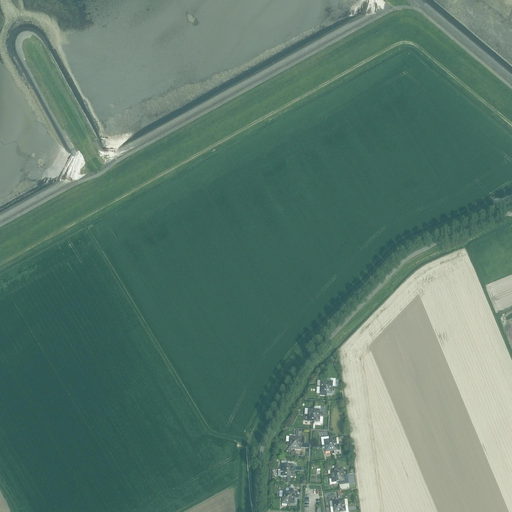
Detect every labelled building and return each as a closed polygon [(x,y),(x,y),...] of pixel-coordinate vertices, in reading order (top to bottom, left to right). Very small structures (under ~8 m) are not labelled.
[(287,441),(287,443),(295,443),(295,437),(296,435),(289,435),(289,437),(289,441),(287,441)] [(328,437),(329,439),(324,440),(324,445),(322,445),(322,447),(331,445),(329,437),(328,437)] [(330,437),(329,437),(331,445),(337,445),(339,444),(339,442),(336,442),(336,438),(331,439),(330,437)] [(294,449),(295,443),(287,443),(287,444),(288,444),(288,449),(293,449),(293,451),(295,452),(295,449),(294,449)] [(322,449),(325,449),(325,452),(330,452),(331,454),(332,454),(331,445),(322,447),(322,449)] [(331,476),(337,476),(337,469),(336,470),(336,466),(333,466),(334,469),(330,469),(331,470),(327,471),(328,475),(331,474),(331,476)] [(287,476),(286,478),(287,478),(287,476),(293,477),(293,471),(295,471),(293,470),(287,470),(287,476)] [(331,476),(328,477),(329,479),(331,479),(331,483),(332,482),(332,484),(339,484),(338,482),(337,476),(331,476)] [(288,498),(294,498),(296,498),(297,495),(295,495),(295,492),(291,492),(292,489),(289,489),(288,498)] [(338,499),(339,507),(347,506),(346,499),(339,500),(339,498),(338,499)]
